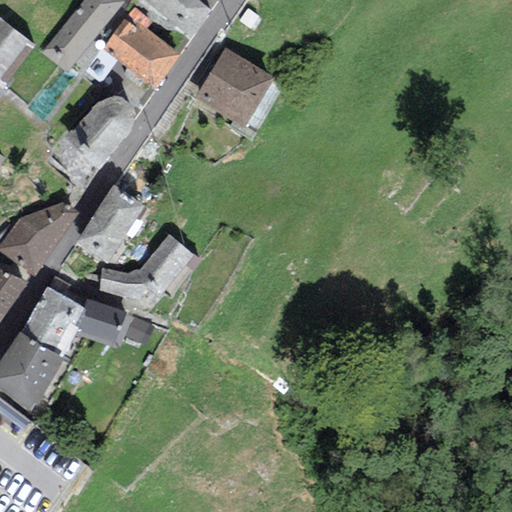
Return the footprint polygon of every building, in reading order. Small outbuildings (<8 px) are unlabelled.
[(84,0),(41,52),(66,73),(125,2),(122,0),(84,0)] [(141,0),(189,38),(211,11),(198,0),(141,0)] [(102,49),(156,89),(181,55),(146,29),(152,22),(134,8),(102,49)] [(0,18),(0,82),(4,85),(34,43),(0,18)] [(274,78),(224,47),(194,97),(243,128),(274,78)] [(100,171),(125,137),(130,131),(133,123),(135,114),(134,108),(129,102),(124,99),(117,98),(106,99),(99,103),(92,110),(63,137),(100,171)] [(114,185),(75,244),(107,264),(145,205),(114,185)] [(0,245),(0,252),(35,276),(78,211),(63,202),(19,217),(0,245)] [(128,274),(102,269),(99,290),(141,298),(150,289),(158,297),(194,257),(169,236),(139,271),(128,274)] [(0,321),(26,283),(0,268),(0,321)] [(83,310),(47,287),(20,333),(59,359),(75,334),(83,310)] [(126,313),(87,300),(83,310),(75,334),(115,347),(126,313)] [(154,326),(133,316),(124,336),(145,346),(154,326)] [(20,333),(0,363),(0,391),(30,411),(63,361),(59,359),(20,333)]
